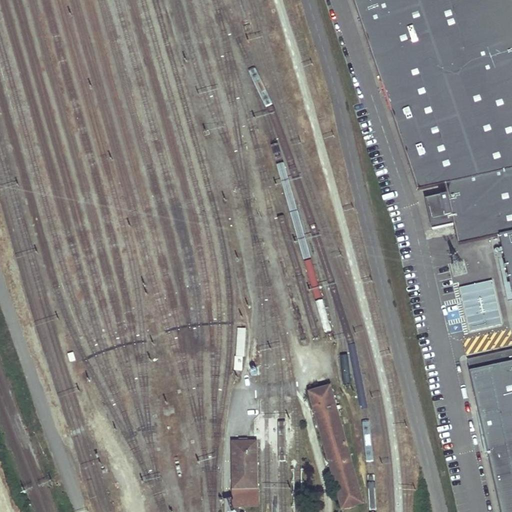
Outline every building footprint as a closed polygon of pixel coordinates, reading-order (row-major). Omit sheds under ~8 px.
[(511,0),(356,0),(377,62),(421,190),(447,184),(452,205),(461,244),(505,235),(511,233),(511,0)] [(463,287),(472,330),(504,323),(495,280),(463,287)] [(511,511),(511,364),(471,374),(481,420),(490,461),(501,511),(511,511)] [(331,385),(310,391),(342,508),(363,502),(331,385)] [(232,440),(234,488),(259,487),(257,439),(232,440)]
